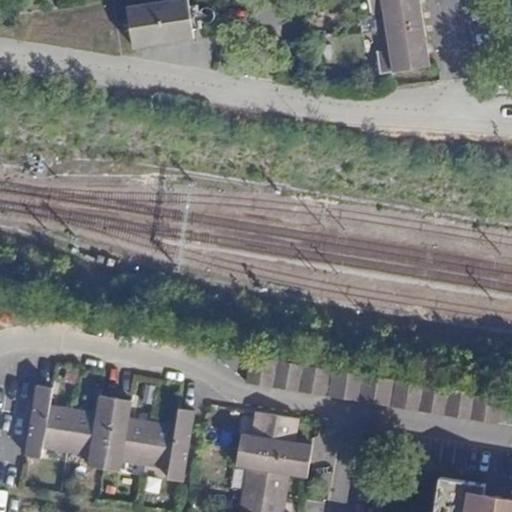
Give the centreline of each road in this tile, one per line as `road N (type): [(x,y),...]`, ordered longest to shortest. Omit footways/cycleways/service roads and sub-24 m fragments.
road 1 (residential): [(354,413),(238,393),(199,361),(42,337),(0,343)]
road 2 (residential): [(258,99),(0,57)]
road 3 (residential): [(473,119),(258,99)]
road 4 (residential): [(511,439),(354,413)]
road 5 (residential): [(473,119),(451,0)]
